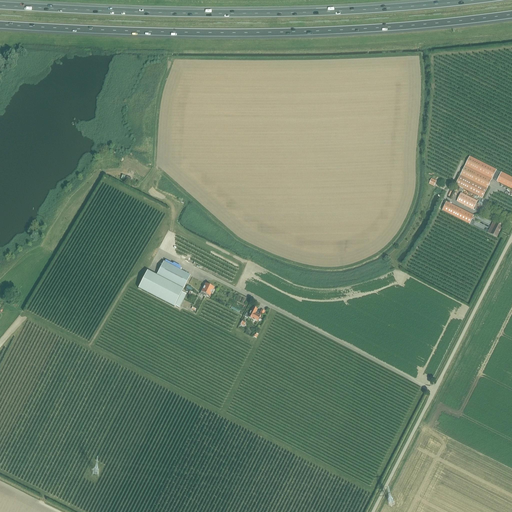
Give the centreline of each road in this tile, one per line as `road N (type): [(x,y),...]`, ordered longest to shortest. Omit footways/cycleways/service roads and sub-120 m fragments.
road 1 (motorway): [(0,24),(281,33),(511,16)]
road 2 (motorway): [(482,0),(343,13),(0,5)]
road 3 (unclassified): [(372,511),(511,242)]
